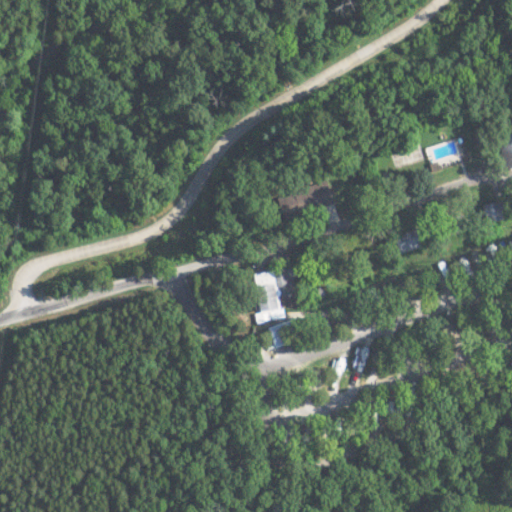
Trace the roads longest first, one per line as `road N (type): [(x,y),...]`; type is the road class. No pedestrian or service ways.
road 1 (residential): [(0,322),(290,244),(462,185),(511,178)]
road 2 (residential): [(511,390),(332,462),(307,468),(286,461),(271,448),(254,365),(215,332),(174,274)]
